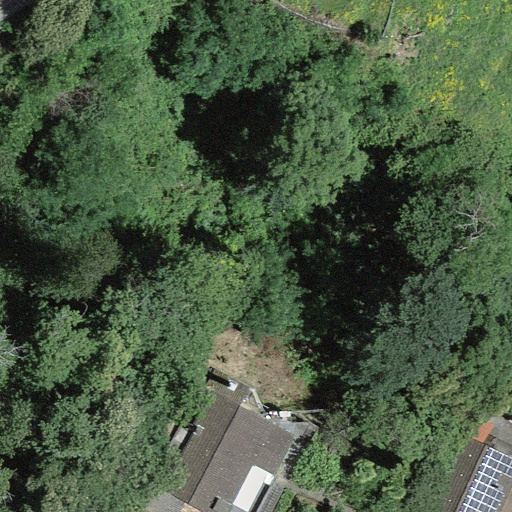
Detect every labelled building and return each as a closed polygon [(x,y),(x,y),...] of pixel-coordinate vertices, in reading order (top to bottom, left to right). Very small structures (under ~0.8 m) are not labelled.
[(201,387),(210,393),(238,408),(248,391),(211,370),(201,387)] [(210,393),(158,491),(196,511),(224,511),(228,505),(241,511),(258,511),(297,438),(238,408),(210,393)] [(497,511),(511,480),(511,455),(458,432),(422,511),(497,511)] [(511,511),(511,480),(497,511),(511,511)] [(196,511),(158,491),(146,511),(196,511)]
